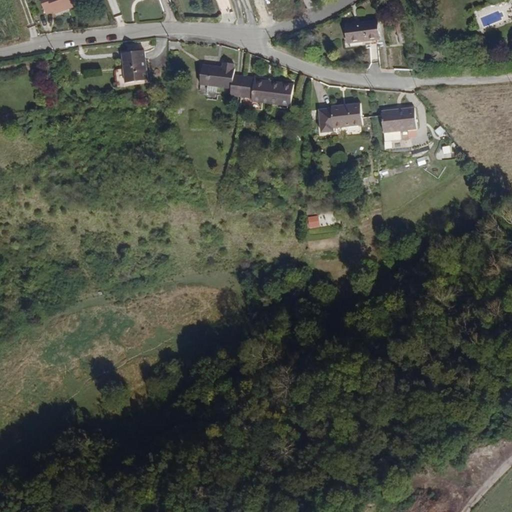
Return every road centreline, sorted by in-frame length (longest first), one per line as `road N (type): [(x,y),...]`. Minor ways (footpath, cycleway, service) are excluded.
road 1 (residential): [(511,77),(332,78),(244,38)]
road 2 (residential): [(0,52),(130,30),(200,27),(244,38)]
